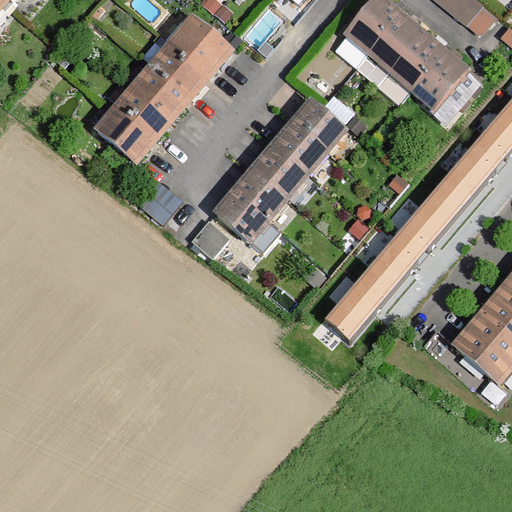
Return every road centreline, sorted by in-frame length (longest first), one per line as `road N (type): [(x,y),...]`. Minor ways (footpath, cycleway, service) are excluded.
road 1 (residential): [(335,0),(177,184)]
road 2 (residential): [(511,217),(418,328)]
